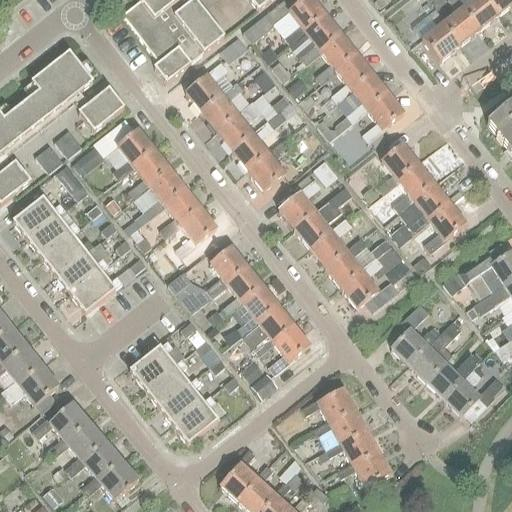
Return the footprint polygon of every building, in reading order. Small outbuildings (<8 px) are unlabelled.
[(140,0),(137,3),(139,6),(121,20),(158,67),(153,71),(166,87),(223,41),(193,3),(188,7),(183,0),(182,0),(245,0),(257,15),(275,0),(140,0)] [(452,0),(450,2),(477,36),(496,21),(479,0),(474,0),(476,1),(462,11),(453,0),(452,0)] [(479,0),(496,21),(511,9),(511,1),(511,0),(479,0)] [(324,21),(308,1),(290,15),(283,5),(264,20),(273,30),(283,43),(283,44),(289,52),(304,40),(302,38),(324,21)] [(430,17),(457,52),(477,36),(450,2),(446,4),(456,17),(443,27),(433,15),(430,17)] [(428,5),(421,10),(428,18),(430,17),(433,15),(435,13),(428,5)] [(457,52),(430,17),(428,18),(428,19),(437,32),(420,45),(437,67),(457,52)] [(264,20),(241,38),(250,49),(273,30),(264,20)] [(339,40),(324,21),(302,38),(304,40),(313,52),(298,63),(305,72),(319,60),(318,58),(339,40)] [(328,71),(314,83),(319,90),(319,91),(334,79),(333,77),(355,60),(339,40),(318,58),(319,60),(328,71)] [(236,42),(218,56),(228,68),(245,54),(236,42)] [(259,60),(267,69),(277,61),(269,51),(259,60)] [(0,159),(63,109),(91,87),(68,57),(30,87),(38,96),(3,124),(0,120),(0,159)] [(329,102),(329,103),(335,110),(349,98),(349,97),(371,79),(355,60),(333,77),(334,79),(344,90),(329,102)] [(270,72),(282,87),(291,80),(278,65),(270,72)] [(222,101),(220,99),(211,88),(225,76),(219,68),(204,80),(205,81),(183,99),(199,119),(222,101)] [(272,88),(263,76),(254,84),(263,96),(272,88)] [(344,122),(351,130),(366,118),(364,116),(386,99),(371,79),(349,97),(349,98),(359,110),(344,122)] [(287,92),(294,102),(307,92),(299,82),(287,92)] [(222,101),(199,119),(215,139),(237,121),(236,119),(227,107),(241,96),(235,88),(220,99),(222,101)] [(123,113),(115,103),(108,94),(77,117),(93,137),(123,113)] [(403,119),(386,99),(364,116),(366,118),(375,129),(360,141),(366,149),(403,119)] [(278,117),(288,109),(283,102),(271,111),(277,118),(278,117)] [(511,162),(511,107),(485,129),(511,162)] [(237,121),(215,139),(231,158),(253,140),(251,138),(245,131),(259,119),(250,108),(236,119),(237,121)] [(253,140),(231,158),(246,177),(268,160),(267,158),(257,146),(272,134),(266,127),(251,138),(253,140)] [(131,173),(152,156),(136,135),(115,152),(126,167),(111,178),(117,186),(132,174),(131,173)] [(72,141),(68,136),(60,141),(65,147),(72,141)] [(65,147),(60,141),(53,147),(58,153),(65,147)] [(76,147),(72,141),(65,147),(69,152),(76,147)] [(268,160),(246,177),(262,197),(284,180),(273,166),(287,154),(281,146),(267,158),(268,160)] [(69,152),(65,147),(58,153),(62,158),(69,152)] [(81,152),(76,147),(69,152),(74,158),(81,152)] [(376,193),(380,198),(382,201),(397,189),(395,187),(417,170),(401,150),(379,167),(390,181),(376,193)] [(46,162),(53,156),(49,151),(41,156),(46,162)] [(103,163),(95,153),(93,151),(75,165),(85,177),(103,163)] [(74,158),(69,152),(62,158),(66,164),(74,158)] [(39,168),(46,162),(41,156),(34,162),(39,168)] [(57,162),(53,156),(46,162),(50,168),(57,162)] [(131,173),(132,174),(141,186),(127,198),(133,206),(148,194),(146,192),(168,175),(152,156),(131,173)] [(43,173),(50,168),(46,162),(39,168),(43,173)] [(54,173),(62,167),(57,162),(50,168),(54,173)] [(325,189),(334,182),(336,180),(325,166),(314,175),(325,189)] [(0,209),(13,200),(29,187),(14,168),(0,178),(0,209)] [(54,173),(50,168),(43,173),(47,179),(54,173)] [(411,207),(433,190),(417,170),(395,187),(397,189),(406,200),(391,212),(397,220),(412,209),(411,207)] [(146,192),(148,194),(157,206),(142,217),(148,225),(163,214),(162,212),(183,194),(168,175),(146,192)] [(315,219),(313,217),(304,205),(319,193),(308,180),(300,187),(305,193),(276,217),(293,237),(315,219)] [(448,209),(433,190),(411,207),(412,209),(421,220),(407,232),(413,240),(427,228),(426,227),(448,209)] [(76,206),(86,198),(81,191),(71,199),(76,206)] [(378,200),(371,191),(361,199),(368,208),(378,200)] [(315,219),(293,237),(308,256),(330,238),(329,236),(325,232),(340,220),(334,214),(350,201),(344,192),(313,217),(315,219)] [(162,212),(163,214),(172,225),(156,238),(163,246),(179,233),(177,231),(199,214),(183,194),(162,212)] [(26,245),(57,221),(64,216),(58,207),(51,213),(43,202),(12,226),(26,245)] [(120,214),(113,204),(105,210),(112,220),(120,214)] [(91,224),(101,216),(95,209),(85,217),(91,224)] [(426,227),(427,228),(437,240),(422,251),(428,259),(448,244),(447,243),(464,229),(448,209),(426,227)] [(177,231),(179,233),(188,245),(173,256),(179,264),(215,234),(199,214),(177,231)] [(26,245),(41,264),(72,240),(79,234),(73,226),(65,231),(57,221),(26,245)] [(346,258),(344,256),(335,244),(350,232),(343,225),(329,236),(330,238),(308,256),(324,275),(346,258)] [(398,251),(412,240),(400,226),(387,236),(398,251)] [(105,242),(115,234),(109,227),(99,235),(105,242)] [(55,282),(85,258),(93,252),(86,244),(79,250),(72,240),(41,264),(55,282)] [(136,248),(144,258),(151,252),(144,242),(136,248)] [(346,258),(324,275),(340,295),(361,277),(360,275),(350,264),(365,252),(359,244),(344,256),(346,258)] [(376,263),(390,252),(384,244),(370,256),(376,263)] [(120,261),(130,253),(124,246),(114,254),(120,261)] [(217,251),(206,260),(212,267),(223,258),(217,251)] [(208,270),(216,280),(218,283),(205,294),(212,303),(225,292),(224,290),(246,273),(230,253),(223,258),(212,267),(208,270)] [(477,309),(491,299),(511,285),(511,259),(510,257),(489,271),(483,262),(462,276),(469,287),(464,290),(477,309)] [(69,300),(100,276),(107,271),(101,262),(93,268),(85,258),(55,282),(69,300)] [(423,261),(412,270),(418,279),(430,270),(423,261)] [(144,271),(139,264),(129,272),(134,279),(144,271)] [(361,277),(340,295),(356,315),(377,298),(365,284),(381,271),(374,264),(360,275),(361,277)] [(224,290),(225,292),(235,303),(220,315),(226,323),(241,311),(239,310),(261,292),(246,273),(224,290)] [(396,297),(414,283),(415,282),(407,273),(388,287),(396,297)] [(100,276),(69,300),(84,318),(114,295),(114,294),(121,289),(115,280),(107,286),(100,276)] [(453,283),(443,291),(449,300),(460,293),(464,290),(469,287),(462,276),(453,283)] [(184,278),(168,291),(175,299),(191,286),(184,278)] [(511,308),(511,285),(491,299),(477,309),(471,313),(477,321),(478,323),(508,303),(511,308)] [(191,286),(175,299),(191,319),(212,303),(205,294),(191,286)] [(242,342),(256,331),(255,329),(277,312),(261,292),(239,310),(241,311),(250,323),(236,335),(242,342)] [(389,354),(407,372),(438,340),(430,333),(418,345),(410,336),(427,319),(418,310),(399,329),(407,336),(389,354)] [(292,331),(277,312),(255,329),(256,331),(266,343),(251,354),(257,362),(272,350),(270,349),(292,331)] [(471,313),(465,317),(470,325),(477,321),(471,313)] [(0,339),(10,332),(0,319),(0,339)] [(195,353),(204,346),(189,327),(179,336),(185,343),(186,342),(195,353)] [(501,351),(511,343),(511,328),(494,341),(501,351)] [(270,349),(272,350),(281,362),(266,374),(272,381),(309,351),(292,331),(270,349)] [(0,371),(25,351),(10,332),(0,339),(0,371)] [(407,372),(424,389),(443,369),(435,361),(452,343),(443,335),(438,340),(407,372)] [(491,342),(487,345),(486,343),(484,345),(493,356),(498,352),(491,342)] [(129,375),(142,393),(172,369),(165,360),(173,355),(166,346),(159,352),(129,375)] [(200,361),(210,353),(204,346),(195,353),(194,354),(200,361)] [(510,360),(503,349),(501,351),(498,352),(493,356),(500,367),(510,360)] [(41,371),(25,351),(0,371),(0,377),(3,376),(13,388),(15,391),(41,371)] [(442,406),(471,376),(478,369),(483,364),(475,356),(470,361),(469,360),(452,378),(443,369),(424,389),(442,406)] [(180,363),(172,369),(142,393),(156,411),(187,387),(179,378),(187,371),(180,363)] [(214,380),(224,372),(219,364),(208,373),(214,380)] [(241,377),(249,387),(262,377),(254,367),(241,377)] [(0,397),(0,399),(5,406),(8,410),(22,400),(32,412),(57,391),(41,371),(15,391),(13,388),(0,397)] [(478,384),(471,376),(442,406),(459,423),(477,405),(485,413),(503,394),(494,384),(477,402),(469,394),(478,384)] [(266,377),(249,390),(260,405),(277,391),(266,377)] [(156,411),(171,429),(201,405),(193,395),(200,390),(194,381),(187,387),(156,411)] [(229,398),(239,389),(233,382),(223,390),(229,398)] [(318,414),(325,428),(327,431),(354,416),(342,394),(317,408),(316,406),(300,415),(304,421),(318,414)] [(208,400),(201,405),(171,429),(186,449),(217,425),(207,414),(215,408),(208,400)] [(25,430),(30,437),(37,444),(49,433),(59,445),(63,449),(87,428),(70,408),(48,428),(45,424),(40,429),(34,423),(25,430)] [(329,435),(337,449),(339,452),(366,437),(354,416),(327,431),(325,428),(312,436),(316,442),(329,435)] [(104,447),(87,428),(63,449),(59,445),(46,456),(53,464),(66,453),(76,464),(79,468),(104,447)] [(5,431),(0,434),(0,447),(2,450),(13,440),(5,431)] [(351,473),(378,458),(366,437),(339,452),(337,449),(323,457),(327,463),(341,456),(349,470),(351,473)] [(96,487),(120,466),(104,447),(79,468),(76,464),(63,475),(69,483),(82,472),(93,483),(96,487)] [(257,486),(255,483),(243,473),(253,461),(247,455),(235,469),(237,470),(218,492),(236,509),(257,486)] [(335,478),(339,484),(352,477),(363,495),(390,480),(378,458),(351,473),(349,470),(335,478)] [(285,488),(300,472),(294,465),(278,482),(285,488)] [(137,486),(120,466),(96,487),(93,483),(81,493),(87,501),(99,491),(113,507),(137,486)] [(65,479),(60,472),(52,479),(57,485),(65,479)] [(266,511),(275,502),(272,499),(260,489),(271,477),(265,472),(255,483),(257,486),(236,509),(239,511),(266,511)] [(295,479),(286,488),(293,494),(302,485),(295,479)] [(275,502),(266,511),(286,511),(278,505),(289,493),(283,488),(272,499),(275,502)] [(42,500),(52,511),(53,511),(63,505),(52,492),(42,500)] [(316,492),(305,504),(314,511),(319,511),(328,502),(316,492)]
